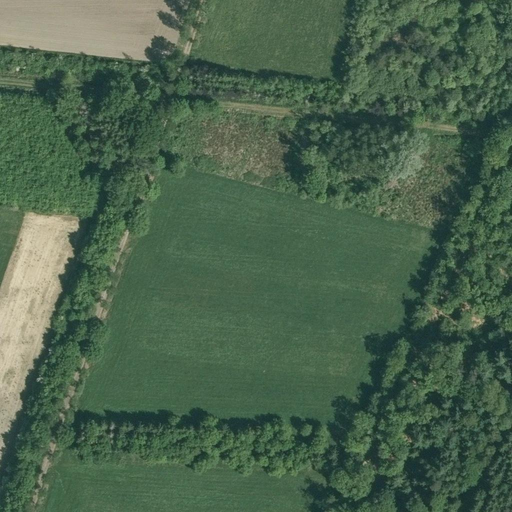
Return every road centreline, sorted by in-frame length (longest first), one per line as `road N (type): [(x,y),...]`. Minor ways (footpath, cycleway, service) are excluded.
road 1 (track): [(29,511),(203,0)]
road 2 (track): [(0,83),(481,130)]
